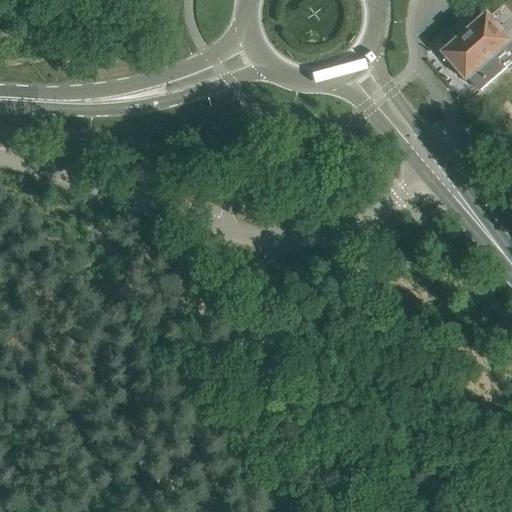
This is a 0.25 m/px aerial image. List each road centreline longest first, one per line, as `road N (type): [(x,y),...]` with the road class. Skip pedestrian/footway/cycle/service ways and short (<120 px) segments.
road 1 (unclassified): [(0,157),(244,235),(299,239),(354,224),(438,169)]
road 2 (primary): [(113,100),(182,96),(267,65)]
road 3 (primary): [(250,37),(113,100)]
road 4 (secondary): [(339,80),(438,169)]
road 5 (secondary): [(438,169),(369,57)]
